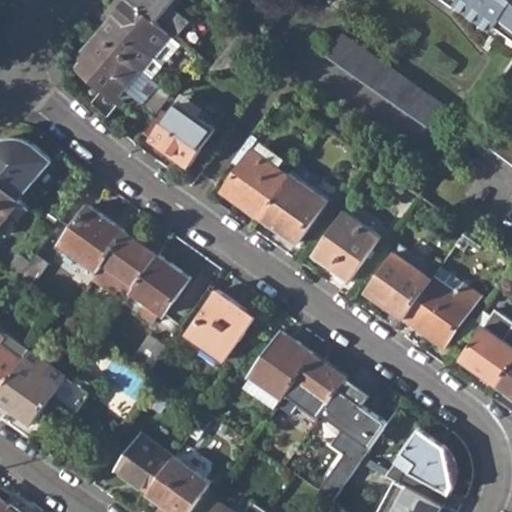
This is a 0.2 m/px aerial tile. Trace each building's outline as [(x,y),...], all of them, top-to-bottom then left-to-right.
[(149,66),(177,32),(167,23),(139,0),(124,0),(115,10),(120,14),(107,30),(149,66)] [(177,32),(183,36),(196,20),(181,7),(186,0),(139,0),(167,23),(177,32)] [(511,0),(460,0),(499,28),(502,24),(511,30),(511,0)] [(211,61),(214,64),(238,61),(267,37),(244,16),(228,31),(236,38),(211,61)] [(84,64),(123,96),(149,66),(107,30),(87,53),(91,57),(84,64)] [(330,53),(430,124),(446,101),(346,31),(330,53)] [(147,98),(161,109),(175,88),(163,77),(147,98)] [(154,137),(191,164),(217,126),(179,99),(154,137)] [(511,123),(509,122),(491,146),(511,161),(511,123)] [(0,178),(24,200),(55,162),(29,141),(14,138),(0,142),(0,178)] [(261,214),(290,173),(255,147),(225,189),(261,214)] [(261,214),(297,240),(327,198),(292,171),(290,173),(261,214)] [(0,229),(25,202),(24,200),(0,178),(0,229)] [(62,243),(98,270),(106,260),(127,229),(91,203),(62,243)] [(315,251),(352,278),(382,234),(345,208),(315,251)] [(121,286),(132,295),(161,254),(127,229),(106,260),(128,275),(121,286)] [(405,316),(433,275),(429,271),(434,265),(401,242),(368,290),(405,316)] [(127,301),(154,321),(162,310),(167,313),(193,276),(161,254),(132,295),(127,301)] [(21,278),(33,286),(49,264),(37,255),(21,278)] [(405,316),(445,344),(481,291),(464,279),(458,288),(434,272),(433,275),(405,316)] [(191,333),(227,358),(257,317),(222,291),(191,333)] [(476,317),(486,324),(496,331),(503,322),(483,308),(476,317)] [(463,357),(499,383),(511,363),(511,342),(496,331),(486,324),(463,357)] [(254,373),(286,396),(294,385),(297,380),(317,352),(286,329),(254,373)] [(0,391),(28,352),(0,330),(0,391)] [(135,358),(152,370),(171,344),(152,332),(135,358)] [(28,352),(0,391),(0,398),(34,423),(53,396),(59,386),(66,391),(60,400),(62,402),(78,379),(32,347),(28,352)] [(317,352),(297,380),(310,390),(299,407),(319,420),(350,376),(317,352)] [(511,363),(499,383),(511,391),(511,363)] [(78,379),(62,402),(76,412),(92,390),(78,379)] [(302,391),(294,385),(286,396),(284,399),(292,405),(302,391)] [(60,400),(66,391),(59,386),(53,396),(60,400)] [(445,503),(456,484),(457,481),(459,470),(455,454),(450,447),(423,427),(400,459),(408,465),(399,478),(409,483),(445,503)] [(176,456),(143,433),(117,470),(151,493),(176,456)] [(192,511),(213,482),(176,456),(151,493),(166,503),(160,511),(192,511)] [(397,477),(378,511),(440,511),(445,503),(409,483),(399,478),(397,477)] [(18,511),(0,498),(0,511),(18,511)] [(241,511),(225,500),(216,511),(241,511)]
